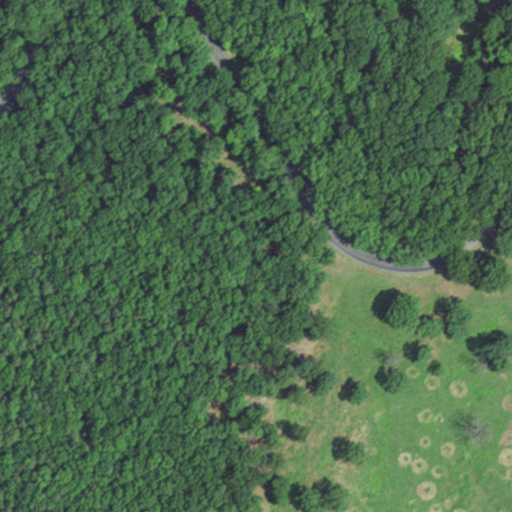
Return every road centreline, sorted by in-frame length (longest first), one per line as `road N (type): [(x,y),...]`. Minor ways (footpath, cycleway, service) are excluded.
road 1 (residential): [(0,111),(66,0),(198,21),(331,233),(365,258),(407,267),(456,253),(494,217),(511,186)]
road 2 (residential): [(382,264),(337,0)]
